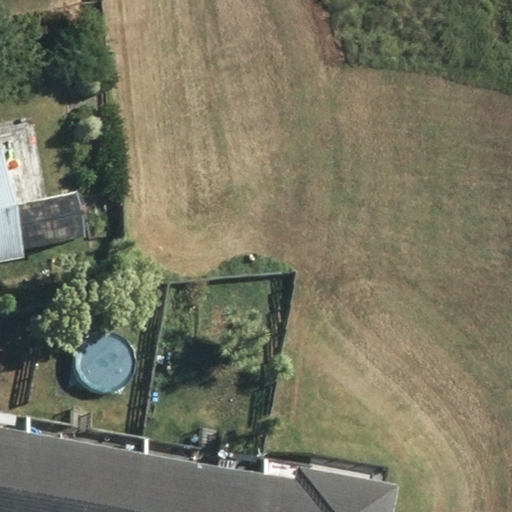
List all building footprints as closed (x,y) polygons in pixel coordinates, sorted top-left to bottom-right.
[(0,267),(17,265),(0,175),(0,267)] [(0,438),(0,511),(7,511),(21,442),(0,438)] [(21,442),(7,511),(129,511),(138,464),(21,442)] [(138,464),(129,511),(251,511),(257,486),(138,464)] [(257,486),(251,511),(382,511),(384,501),(284,482),(283,491),(257,486)]
